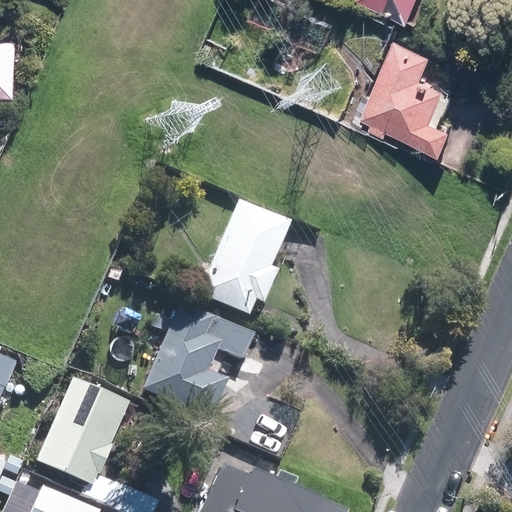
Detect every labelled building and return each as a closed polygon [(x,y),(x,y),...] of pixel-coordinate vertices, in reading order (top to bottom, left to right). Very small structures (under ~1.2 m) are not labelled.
[(371,0),(418,20),(427,0),(371,0)] [(0,36),(0,95),(17,95),(17,37),(0,36)] [(442,53),(402,37),(369,118),(379,122),(377,128),(393,134),(396,129),(455,153),(466,126),(443,117),(456,86),(433,76),(442,53)] [(274,264),(293,220),(241,198),(200,294),(251,315),(258,299),(267,302),(281,268),(274,264)] [(246,358),(257,333),(182,301),(145,388),(213,417),(231,377),(211,368),(220,347),(246,358)] [(0,399),(5,387),(8,388),(18,362),(0,354),(0,399)] [(131,400),(75,376),(38,461),(95,485),(100,474),(103,475),(116,445),(112,443),(131,400)] [(254,466),(251,475),(223,463),(202,511),(347,511),(350,508),(322,497),(323,494),(254,466)] [(100,511),(102,509),(45,484),(32,511),(100,511)]
